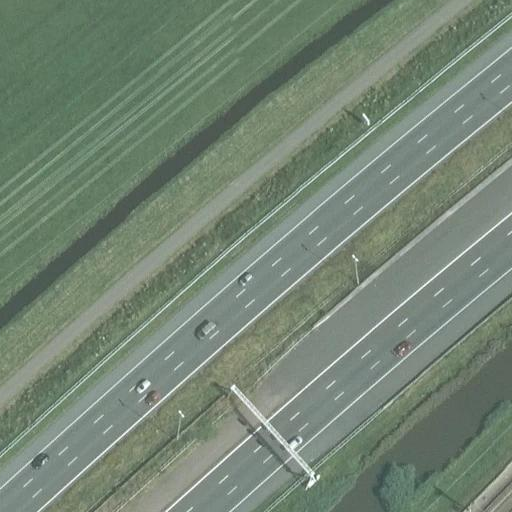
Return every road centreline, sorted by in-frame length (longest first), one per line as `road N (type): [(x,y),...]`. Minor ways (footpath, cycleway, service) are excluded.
road 1 (motorway): [(511,64),(8,511)]
road 2 (motorway): [(192,511),(511,236)]
